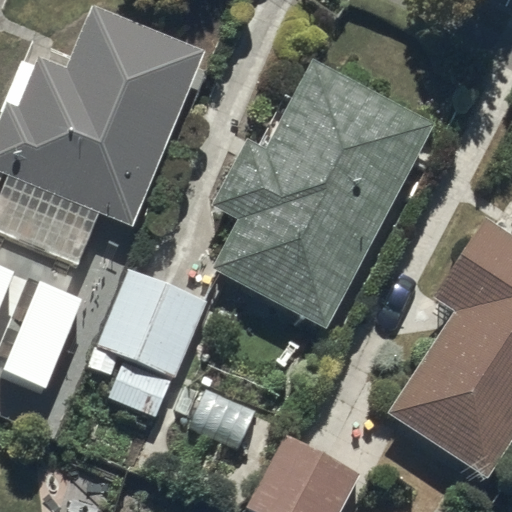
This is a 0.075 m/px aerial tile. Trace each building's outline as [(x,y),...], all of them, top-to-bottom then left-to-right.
[(200,58),(87,13),(68,76),(36,66),(22,112),(2,106),(0,113),(0,180),(6,182),(0,202),(0,244),(83,270),(97,222),(130,232),(200,58)] [(429,131),(311,72),(268,158),(247,148),(211,221),(231,231),(207,279),(326,338),(429,131)] [(511,246),(476,223),(424,300),(452,319),(384,421),(481,485),(511,439),(511,246)] [(203,306),(123,277),(94,356),(121,366),(106,406),(159,425),(203,306)] [(339,511),(356,483),(280,439),(242,506),(251,511),(339,511)]
